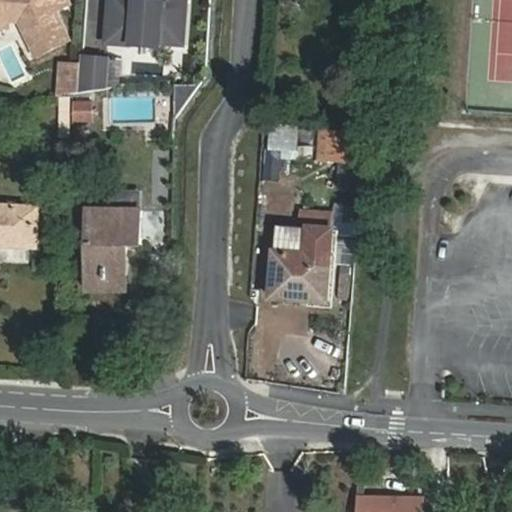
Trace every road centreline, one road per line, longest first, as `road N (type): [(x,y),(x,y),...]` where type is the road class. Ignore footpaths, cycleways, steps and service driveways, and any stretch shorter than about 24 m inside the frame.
road 1 (residential): [(208,380),(218,152),(241,115),(251,0)]
road 2 (residential): [(238,412),(511,437)]
road 3 (residential): [(0,404),(179,408)]
